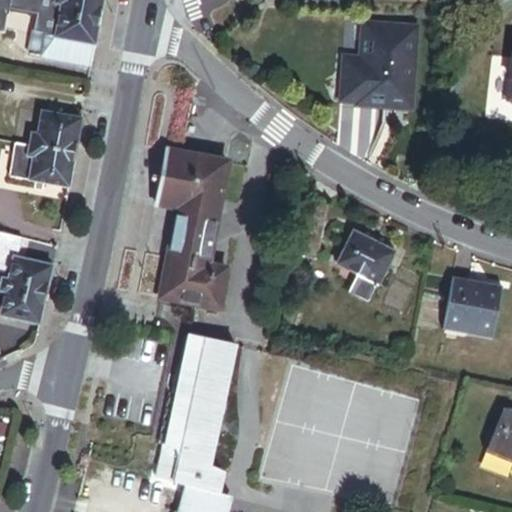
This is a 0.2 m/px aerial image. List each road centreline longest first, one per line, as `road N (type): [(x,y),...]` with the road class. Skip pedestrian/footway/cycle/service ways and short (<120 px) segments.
road 1 (residential): [(141,30),(168,38),(279,130),(374,192),(472,238),(511,246)]
road 2 (tertiary): [(65,379),(141,30)]
road 3 (tertiary): [(34,511),(65,379)]
